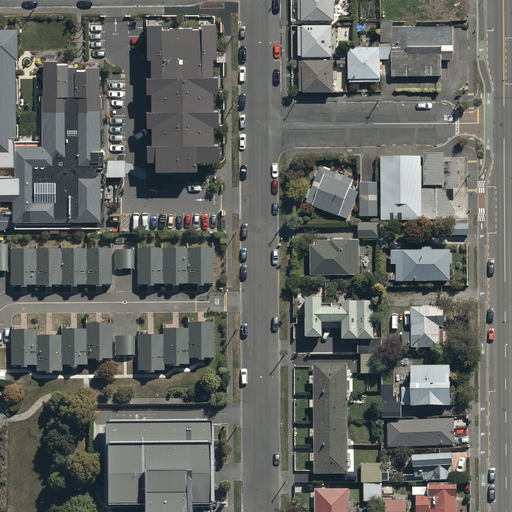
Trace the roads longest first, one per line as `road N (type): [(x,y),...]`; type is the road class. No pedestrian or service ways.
road 1 (tertiary): [(503,123),(506,511)]
road 2 (unclassified): [(261,125),(264,511)]
road 3 (unclassified): [(261,125),(503,123)]
road 4 (unclassified): [(259,0),(261,125)]
road 5 (tertiary): [(502,0),(503,123)]
